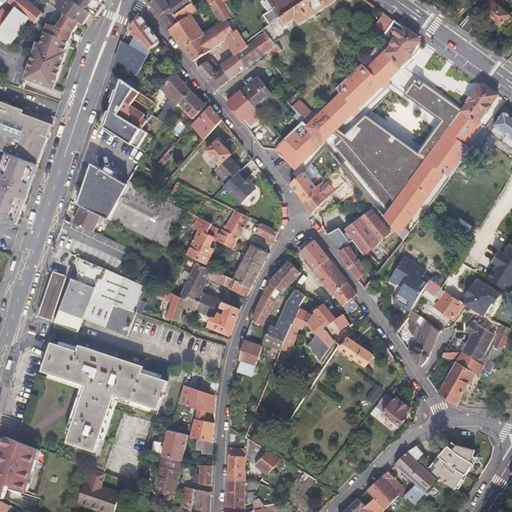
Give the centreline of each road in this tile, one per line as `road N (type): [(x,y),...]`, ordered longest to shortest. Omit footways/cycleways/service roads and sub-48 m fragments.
road 1 (secondary): [(121,0),(0,352)]
road 2 (residential): [(301,217),(238,334),(226,378),(219,511)]
road 3 (residential): [(136,0),(301,217)]
road 4 (residential): [(301,217),(420,383)]
road 5 (residential): [(332,511),(444,419)]
road 6 (secondary): [(396,0),(511,81)]
